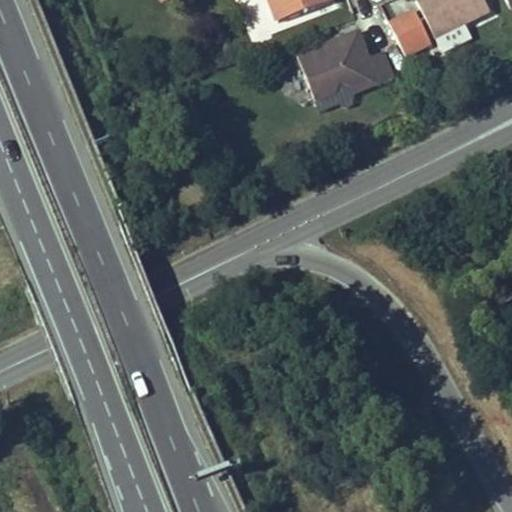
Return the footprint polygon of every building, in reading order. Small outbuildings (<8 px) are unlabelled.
[(332,7),(329,0),(268,0),(279,27),(332,7)] [(433,41),(461,28),(489,14),(481,0),(419,0),(415,2),(433,41)] [(414,14),(389,26),(403,58),(429,46),(414,14)] [(461,28),(433,41),(439,54),(467,40),(461,28)] [(296,57),(316,114),(336,106),(345,111),(350,109),(353,98),(392,82),(382,56),(368,62),(358,34),(296,57)] [(479,326),(511,298),(511,266),(483,291),(465,306),(466,307),(479,326)]
